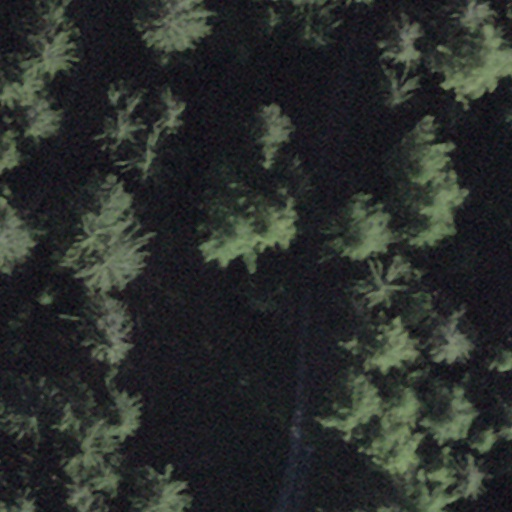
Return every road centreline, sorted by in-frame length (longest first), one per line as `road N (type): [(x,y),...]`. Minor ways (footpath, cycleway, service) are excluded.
road 1 (track): [(371,0),(304,173),(309,377),(278,511)]
road 2 (track): [(0,355),(75,251),(132,0)]
